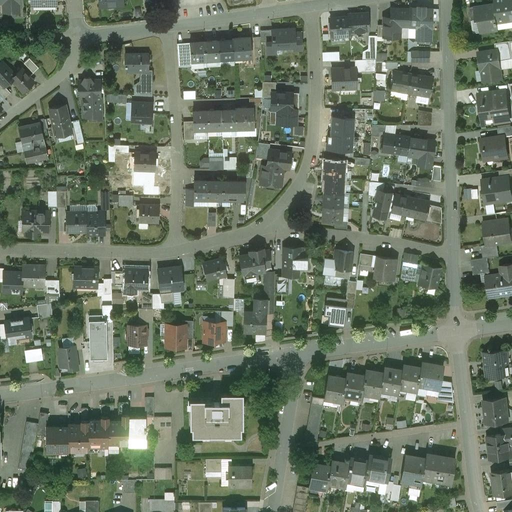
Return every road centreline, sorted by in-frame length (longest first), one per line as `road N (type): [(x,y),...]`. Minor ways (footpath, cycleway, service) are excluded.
road 1 (residential): [(0,400),(298,357)]
road 2 (residential): [(446,0),(452,254)]
road 3 (residential): [(268,221),(292,196),(313,145),(312,6)]
road 4 (residential): [(176,250),(168,28)]
road 5 (residential): [(268,221),(452,254)]
road 6 (residential): [(282,450),(465,424)]
road 7 (residential): [(0,250),(176,250)]
road 8 (residential): [(298,357),(456,334)]
road 9 (residential): [(168,28),(312,6)]
road 10 (residential): [(0,124),(66,70),(76,36)]
